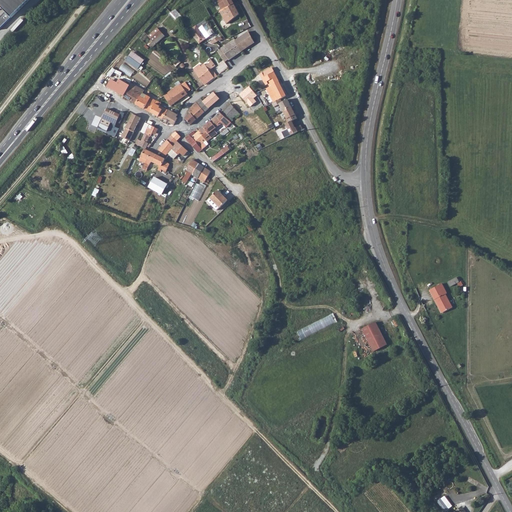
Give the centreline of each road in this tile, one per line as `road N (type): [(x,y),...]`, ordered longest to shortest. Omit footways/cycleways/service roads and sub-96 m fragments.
road 1 (track): [(333,511),(68,239),(48,231),(0,243)]
road 2 (track): [(249,213),(283,305),(330,307),(351,323),(336,418)]
road 3 (tertiary): [(479,452),(379,254)]
road 4 (primary): [(0,158),(134,0)]
road 5 (primary): [(124,0),(0,157)]
road 6 (tertiary): [(365,181),(371,109),(396,0)]
road 7 (track): [(0,199),(93,87),(110,95)]
road 8 (track): [(124,294),(141,275),(235,367)]
road 9 (track): [(86,0),(0,110)]
road 10 (unclassified): [(331,168),(265,45)]
